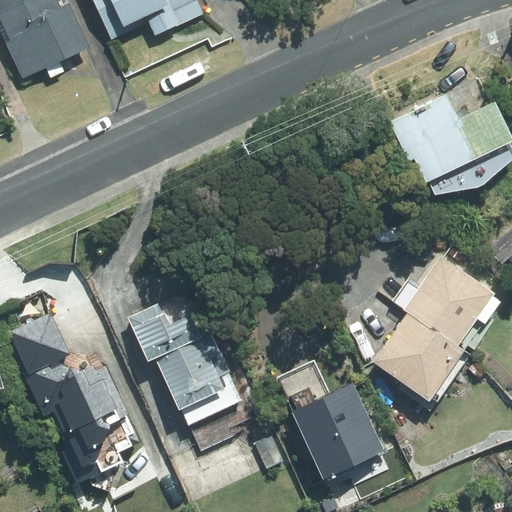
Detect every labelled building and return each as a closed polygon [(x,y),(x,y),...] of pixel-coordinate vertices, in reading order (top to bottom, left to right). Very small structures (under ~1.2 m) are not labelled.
[(0,0),(0,31),(20,76),(85,47),(66,4),(57,8),(53,0),(0,0)] [(89,0),(109,39),(146,21),(154,38),(202,14),(195,0),(89,0)] [(386,122),(405,161),(410,158),(422,182),(510,141),(491,102),(464,115),(461,109),(451,113),(442,95),(386,122)] [(511,227),(488,249),(511,274),(511,273),(511,227)] [(369,362),(425,402),(428,397),(434,402),(463,361),(456,356),(460,350),(454,347),(473,318),(482,324),(497,301),(489,296),(491,292),(438,255),(416,288),(406,281),(390,303),(404,312),(369,362)] [(149,306),(125,317),(144,362),(153,357),(175,410),(178,408),(185,425),(240,400),(209,328),(195,334),(172,328),(171,323),(166,325),(162,315),(154,318),(149,306)] [(60,365),(57,359),(67,354),(49,314),(8,333),(27,376),(22,378),(39,415),(50,410),(68,448),(61,452),(75,482),(119,462),(114,452),(137,442),(103,368),(92,373),(89,367),(78,372),(60,365)] [(288,411),(319,479),(380,451),(349,383),(288,411)] [(272,436),(254,444),(265,469),(282,462),(272,436)]
